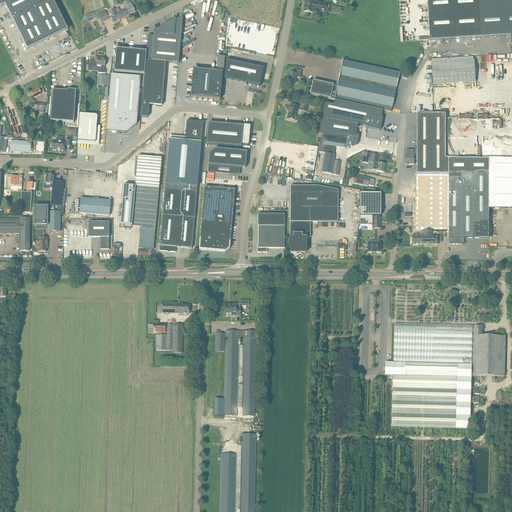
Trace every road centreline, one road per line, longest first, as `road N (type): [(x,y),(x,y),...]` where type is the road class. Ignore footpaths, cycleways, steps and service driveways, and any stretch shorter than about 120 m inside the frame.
road 1 (unclassified): [(0,160),(100,167),(173,109),(268,116)]
road 2 (unclassified): [(196,511),(203,273)]
road 3 (unclassified): [(0,92),(187,0)]
road 4 (tertiary): [(203,273),(0,273)]
road 5 (residential): [(242,274),(244,218),(268,116)]
road 6 (residential): [(392,273),(404,119)]
road 7 (tertiary): [(392,273),(242,274)]
